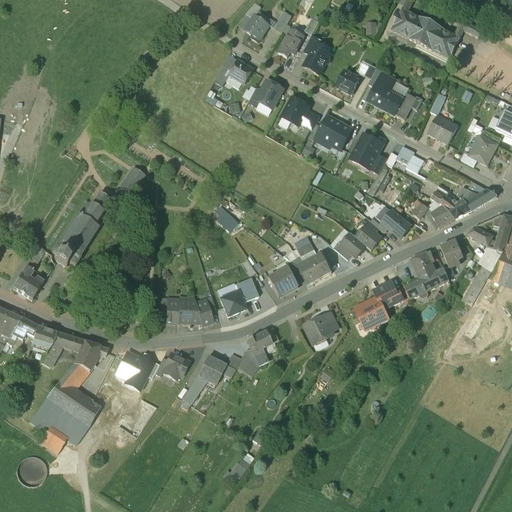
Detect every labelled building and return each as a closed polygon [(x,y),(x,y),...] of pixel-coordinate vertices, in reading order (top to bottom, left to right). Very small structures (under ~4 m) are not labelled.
[(255,5),(245,16),(253,21),(255,18),(261,10),(255,5)] [(405,5),(404,7),(402,11),(407,14),(410,7),(405,5)] [(339,12),(328,6),(323,16),(334,22),(339,12)] [(407,14),(402,11),(391,33),(449,62),(459,40),(454,37),(407,14)] [(283,13),(274,31),(282,36),(291,19),(283,13)] [(255,18),(253,21),(245,33),(251,37),(250,40),(258,45),(269,27),(255,18)] [(318,25),(311,21),(304,34),(311,38),(311,37),(318,25)] [(375,35),(374,23),(365,23),(365,35),(375,35)] [(466,26),(461,23),(457,31),(463,33),(463,32),(466,26)] [(481,33),(466,26),(463,32),(478,39),(481,33)] [(304,38),(291,31),(278,55),(287,60),(289,55),(294,57),(304,38)] [(459,40),(463,33),(457,31),(454,37),(459,40)] [(319,41),(311,37),(311,38),(303,53),(309,57),(316,46),(319,41)] [(316,46),(309,57),(303,68),(319,77),(325,66),(328,66),(329,63),(328,60),(330,57),(324,53),(323,49),(316,46)] [(365,77),(370,67),(361,62),(355,72),(365,77)] [(253,73),(238,64),(232,73),(230,77),(243,84),(244,86),(248,80),(249,81),(252,75),(251,75),(253,73)] [(377,71),(370,67),(365,77),(371,81),(377,71)] [(223,68),(215,84),(223,89),(226,83),(230,77),(232,73),(223,68)] [(371,81),(368,87),(374,90),(382,76),(383,74),(377,71),(371,81)] [(356,79),(344,73),(335,88),(351,97),(356,89),(352,87),(356,79)] [(382,76),(374,90),(368,101),(379,107),(378,109),(394,118),(395,117),(402,103),(402,102),(387,94),(393,82),(382,76)] [(239,91),(243,84),(230,77),(226,83),(239,91)] [(432,85),(431,77),(422,78),(424,87),(432,85)] [(408,90),(393,82),(387,94),(402,102),(406,96),(408,90)] [(283,92),(267,84),(261,94),(256,103),(260,105),(272,112),(283,92)] [(464,90),(459,101),(468,105),(473,95),(464,90)] [(256,91),(248,105),(257,110),(260,105),(256,103),(261,94),(256,91)] [(204,102),(214,108),(218,102),(214,99),(216,96),(210,92),(204,102)] [(439,94),(430,115),(437,118),(446,97),(439,94)] [(402,103),(395,117),(404,122),(411,110),(416,101),(415,101),(406,96),(402,102),(402,103)] [(417,99),(415,101),(416,101),(411,110),(414,112),(416,113),(423,102),(417,99)] [(505,105),(494,99),(487,114),(496,119),(500,111),(502,112),(505,105)] [(309,110),(292,100),(281,120),(292,125),(293,123),(299,127),(307,113),(309,110)] [(238,104),(229,107),(232,115),(240,113),(238,104)] [(307,113),(299,127),(312,134),(316,127),(320,120),(307,113)] [(511,117),(505,114),(496,132),(511,139),(511,138),(511,117)] [(249,116),(242,119),(245,124),(252,121),(249,116)] [(437,118),(428,136),(448,147),(457,129),(437,118)] [(321,130),(317,138),(318,138),(331,145),(330,147),(341,153),(352,132),(343,127),(343,128),(328,120),(326,122),(326,121),(321,130)] [(312,134),(308,142),(314,145),(318,138),(317,138),(321,130),(316,127),(312,134)] [(363,136),(349,162),(370,173),(378,157),(384,147),(363,136)] [(497,148),(479,138),(468,158),(477,163),(486,168),(497,148)] [(414,154),(403,149),(398,158),(396,161),(407,167),(414,154)] [(407,167),(406,170),(417,176),(424,163),(413,158),(415,155),(414,154),(407,167)] [(398,158),(391,155),(387,162),(385,166),(392,169),(396,161),(398,158)] [(465,156),(461,163),(474,170),(477,163),(468,158),(465,156)] [(378,157),(370,173),(379,178),(385,166),(387,162),(378,157)] [(144,174),(130,165),(117,184),(131,193),(144,174)] [(472,183),(467,192),(465,191),(460,201),(464,202),(471,214),(496,199),(496,198),(487,192),(478,198),(474,196),(479,187),(472,183)] [(479,187),(474,196),(478,198),(487,192),(479,187)] [(444,199),(435,193),(430,200),(440,206),(444,199)] [(99,195),(91,207),(101,213),(108,201),(99,195)] [(455,203),(452,204),(451,203),(444,199),(440,206),(443,208),(455,222),(471,214),(464,202),(457,205),(455,203)] [(428,211),(417,202),(413,207),(418,211),(413,217),(420,222),(428,211)] [(85,203),(76,217),(77,217),(81,219),(90,206),(85,203)] [(76,217),(58,246),(57,246),(52,254),(58,258),(55,262),(65,269),(68,264),(75,268),(80,261),(79,260),(98,230),(94,228),(103,214),(101,213),(91,207),(90,206),(81,219),(77,217),(76,217)] [(455,222),(443,208),(430,216),(432,218),(428,220),(436,231),(439,229),(439,230),(455,222)] [(383,225),(382,225),(387,230),(400,241),(410,229),(392,213),(383,225)] [(503,218),(494,251),(501,253),(502,253),(506,247),(511,224),(511,219),(504,217),(503,218)] [(500,218),(494,240),(492,239),(488,247),(490,247),(489,250),(494,251),(503,218),(500,218)] [(224,228),(230,233),(238,224),(232,219),(224,228)] [(383,225),(376,219),(371,224),(379,231),(383,235),(387,230),(382,225),(383,225)] [(371,224),(366,220),(362,225),(365,228),(366,228),(375,235),(379,231),(371,224)] [(484,225),(474,230),(482,234),(487,230),(484,225)] [(365,228),(356,240),(366,248),(371,253),(381,241),(375,235),(366,228),(365,228)] [(482,234),(474,230),(468,237),(487,247),(488,247),(492,239),(482,234)] [(356,240),(350,236),(341,247),(340,248),(352,257),(355,260),(366,248),(356,240)] [(456,242),(440,249),(449,268),(449,269),(450,269),(460,265),(459,261),(463,259),(456,242)] [(32,244),(24,256),(30,260),(38,248),(32,244)] [(311,245),(297,252),(301,259),(303,258),(314,252),(311,245)] [(352,257),(340,248),(341,247),(338,245),(334,250),(348,262),(352,257)] [(511,248),(509,248),(508,247),(503,255),(497,269),(491,282),(511,290),(511,248)] [(30,260),(24,269),(25,269),(26,269),(31,272),(45,253),(38,248),(30,260)] [(489,250),(486,249),(484,253),(477,264),(477,265),(483,268),(494,251),(489,250)] [(501,253),(494,251),(483,268),(491,273),(503,253),(502,253),(501,253)] [(297,252),(286,258),(289,263),(291,265),(299,260),(301,259),(297,252)] [(314,252),(303,258),(301,259),(299,260),(303,267),(311,263),(309,261),(317,257),(314,252)] [(429,253),(412,261),(421,281),(435,274),(431,266),(434,264),(429,253)] [(303,267),(298,270),(301,276),(303,278),(315,272),(320,281),(332,275),(321,254),(317,257),(309,261),(311,263),(303,267)] [(299,260),(291,265),(298,270),(303,267),(299,260)] [(483,268),(477,265),(477,264),(470,260),(466,266),(479,274),(483,268)] [(291,265),(289,263),(285,265),(289,272),(290,271),(294,280),(301,276),(298,270),(291,265)] [(449,268),(443,271),(449,283),(454,281),(450,269),(449,269),(449,268)] [(491,273),(483,268),(479,274),(462,302),(471,308),(491,273)] [(31,272),(26,269),(25,269),(12,289),(32,302),(43,284),(32,276),(33,273),(31,272)] [(289,272),(279,277),(277,275),(268,280),(273,291),(274,291),(278,298),(298,287),(294,280),(290,271),(289,272)] [(421,281),(405,289),(410,301),(449,283),(443,271),(421,281)] [(315,272),(303,278),(307,288),(320,281),(315,272)] [(207,290),(225,287),(223,273),(204,276),(207,290)] [(234,287),(237,295),(241,306),(257,300),(250,281),(234,287)] [(397,295),(392,285),(374,293),(378,301),(355,312),(364,330),(380,322),(381,325),(388,321),(382,308),(386,306),(388,309),(403,302),(399,294),(397,295)] [(237,295),(219,301),(226,320),(244,313),(241,306),(237,295)] [(216,312),(211,299),(205,301),(206,305),(207,304),(210,314),(216,312)] [(179,301),(167,301),(167,305),(166,305),(166,315),(166,319),(165,326),(178,326),(178,325),(179,304),(179,301)] [(192,305),(179,304),(178,325),(192,325),(192,321),(191,321),(192,305)] [(206,305),(196,308),(201,326),(202,328),(213,324),(210,314),(207,304),(206,305)] [(195,305),(192,305),(191,321),(192,321),(192,325),(201,326),(196,308),(195,305)] [(21,320),(0,311),(0,354),(6,345),(9,340),(21,320)] [(332,315),(324,319),(331,333),(339,330),(332,315)] [(324,319),(324,318),(304,328),(313,346),(333,336),(331,333),(324,319)] [(21,320),(9,340),(6,345),(11,349),(16,339),(22,342),(26,336),(32,326),(21,320)] [(32,326),(26,336),(34,339),(37,329),(32,326)] [(56,335),(37,329),(34,339),(31,348),(33,348),(32,351),(46,356),(47,355),(53,346),(56,335)] [(272,331),(265,334),(271,346),(278,343),(272,331)] [(265,334),(247,343),(251,352),(254,359),(259,368),(267,364),(261,351),(271,346),(265,334)] [(82,343),(56,335),(53,346),(47,355),(56,359),(62,349),(78,354),(82,343)] [(108,351),(84,343),(74,366),(85,372),(87,373),(89,373),(97,357),(104,360),(108,351)] [(114,353),(108,351),(104,360),(112,363),(116,355),(116,353),(114,353)] [(254,359),(251,352),(245,353),(241,361),(247,363),(247,362),(254,359)] [(26,356),(24,355),(19,363),(24,366),(29,358),(26,356)] [(56,359),(47,355),(46,356),(40,365),(50,370),(56,359)] [(139,359),(138,361),(127,355),(116,377),(127,382),(125,386),(139,393),(146,378),(153,364),(148,361),(150,358),(144,355),(141,360),(139,359)] [(189,364),(171,356),(168,362),(162,375),(172,380),(174,375),(181,378),(189,364)] [(241,361),(232,356),(225,367),(235,372),(241,361)] [(225,367),(208,358),(197,379),(196,382),(204,387),(207,384),(216,388),(222,376),(230,380),(235,372),(225,367)] [(259,368),(254,359),(247,362),(253,371),(259,368)] [(159,367),(155,376),(160,379),(162,375),(168,362),(163,360),(159,367)] [(241,361),(237,368),(252,378),(259,368),(253,371),(247,362),(247,363),(241,361)] [(155,376),(159,367),(153,364),(146,378),(152,381),(155,376)] [(85,372),(74,366),(61,382),(70,389),(84,373),(85,372)] [(331,382),(324,377),(315,391),(322,396),(331,382)] [(70,389),(61,382),(46,400),(89,430),(104,401),(95,395),(91,403),(70,389)] [(204,387),(196,382),(182,402),(184,404),(181,409),(187,412),(190,407),(191,407),(204,387)] [(89,430),(46,400),(29,424),(46,435),(40,445),(57,457),(66,442),(76,448),(89,430)] [(99,462),(117,431),(106,425),(88,456),(99,462)] [(269,441),(258,434),(252,444),(262,451),(269,441)] [(188,444),(183,440),(178,447),(183,451),(188,444)] [(39,464),(34,462),(31,461),(27,462),(23,463),(19,467),(17,470),(15,477),(17,482),(19,486),(24,490),(29,491),(33,491),(37,490),(43,485),(45,480),(45,476),(45,473),(43,468),(41,466),(39,464)] [(221,477),(234,485),(245,469),(235,463),(228,473),(225,471),(221,477)]
